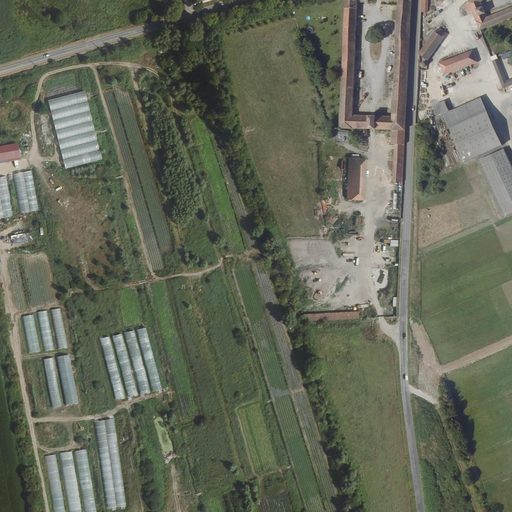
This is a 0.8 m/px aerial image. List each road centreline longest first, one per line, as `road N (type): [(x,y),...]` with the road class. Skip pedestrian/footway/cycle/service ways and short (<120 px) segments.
road 1 (secondary): [(421,511),(401,330),(416,0)]
road 2 (track): [(0,169),(34,156),(32,114),(43,77),(105,62),(150,69),(171,87),(222,264)]
road 3 (tertiary): [(244,0),(0,70)]
road 4 (track): [(0,270),(48,511)]
road 5 (track): [(159,279),(88,64)]
road 6 (track): [(474,511),(438,409),(405,387)]
road 7 (track): [(28,419),(90,416),(160,396)]
